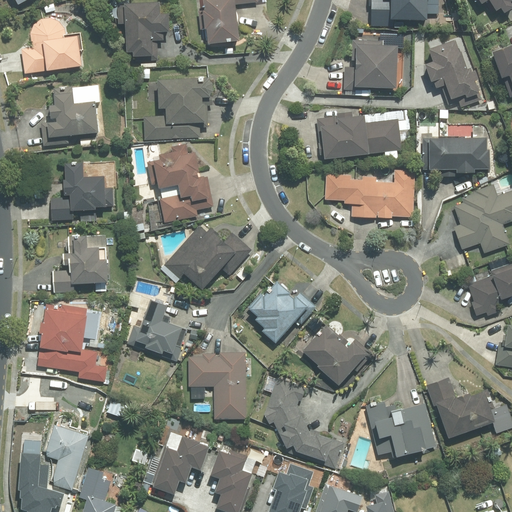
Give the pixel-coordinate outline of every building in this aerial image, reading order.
[(130,0),(130,4),(120,4),(120,23),(130,23),(129,48),(137,49),(137,54),(156,55),(156,39),(168,39),(168,29),(174,30),(175,12),(164,12),(164,1),(130,0)] [(207,0),(208,9),(200,10),(201,28),(210,28),(211,41),(243,38),(240,3),(259,1),(258,0),(207,0)] [(370,0),(370,4),(375,4),(374,24),(396,25),(396,16),(430,18),(430,0),(370,0)] [(511,0),(478,0),(482,5),(490,0),(495,0),(500,8),(503,6),(506,11),(511,6),(511,0)] [(26,73),(86,63),(80,33),(69,35),(69,33),(69,32),(68,30),(68,28),(67,27),(66,25),(65,24),(64,22),(63,21),(61,20),(60,19),(58,18),(56,18),(55,17),(53,17),(51,17),(50,17),(48,17),(46,18),(44,18),(43,19),(41,20),(40,21),(39,22),(38,24),(37,25),(36,27),(35,28),(35,30),(34,32),(34,33),(34,35),(34,37),(35,39),(35,40),(21,43),(26,73)] [(432,47),(438,61),(429,64),(435,79),(437,78),(440,86),(443,85),(450,105),(461,101),(463,107),(485,99),(473,65),(471,66),(460,37),(432,47)] [(353,59),(361,59),(361,66),(346,66),(345,89),(373,90),(374,84),(400,85),(401,43),(383,43),(383,39),(354,38),(353,59)] [(499,57),(511,95),(511,42),(496,47),(499,57)] [(207,100),(207,95),(213,95),(213,79),(165,78),(164,90),(164,106),(170,106),(169,115),(148,114),(147,138),(202,140),(203,120),(209,120),(209,101),(207,100)] [(56,88),(57,102),(53,102),(55,120),(43,121),(45,146),(72,143),(71,134),(103,131),(100,101),(102,100),(101,83),(56,88)] [(370,151),(386,150),(386,159),(399,158),(399,149),(402,149),(400,120),(368,122),(367,113),(319,117),(322,155),(370,151)] [(427,160),(431,160),(431,168),(460,168),(460,170),(479,170),(479,167),(492,167),(492,147),(490,147),(490,136),(427,136),(427,160)] [(166,221),(188,217),(201,215),(200,209),(214,206),(208,173),(203,173),(199,150),(191,152),(189,143),(175,146),(175,149),(161,151),(162,158),(149,161),(153,185),(162,183),(163,186),(182,183),(183,193),(161,197),(166,221)] [(92,173),(88,173),(88,160),(69,160),(68,196),(53,196),(53,218),(75,218),(76,207),(100,207),(100,205),(108,205),(109,173),(101,173),(92,173)] [(354,177),(354,174),(327,172),(326,198),(345,199),(345,201),(353,202),(352,214),(414,217),(417,169),(396,168),(395,181),(378,180),(378,175),(365,174),(365,177),(354,177)] [(511,190),(500,194),(496,182),(478,189),(479,192),(466,197),(467,201),(457,204),(464,225),(456,228),(464,249),(483,242),(487,253),(511,244),(511,243),(504,222),(511,218),(511,190)] [(236,232),(229,240),(213,226),(207,233),(199,226),(164,266),(181,281),(189,272),(206,287),(224,267),(232,275),(255,249),(236,232)] [(113,256),(108,256),(108,235),(72,234),(71,251),(66,251),(66,270),(55,270),(55,291),(77,292),(77,280),(112,281),(113,256)] [(511,262),(493,269),(495,275),(470,284),(476,300),(473,302),(478,315),(488,311),(489,315),(503,309),(501,303),(507,301),(505,296),(511,293),(511,262)] [(278,343),(283,337),(288,342),(318,306),(313,301),(302,292),(301,294),(280,277),(268,292),(264,289),(250,306),(260,315),(258,317),(266,323),(261,329),(278,343)] [(153,296),(143,326),(135,324),(129,344),(155,352),(155,349),(166,352),(168,347),(179,350),(187,325),(167,319),(173,302),(153,296)] [(99,350),(86,349),(90,306),(46,302),(40,367),(80,371),(80,380),(107,382),(108,365),(97,364),(99,350)] [(372,351),(358,338),(351,345),(341,334),(343,332),(332,321),(306,348),(342,382),(372,351)] [(511,322),(511,323),(509,342),(500,341),(498,364),(511,365),(511,322)] [(223,356),(216,356),(216,352),(205,353),(205,356),(190,356),(191,386),(206,386),(217,386),(217,418),(249,417),(249,350),(223,350),(223,356)] [(308,385),(280,376),(268,416),(276,418),(291,446),(297,442),(301,448),(330,458),(336,437),(313,429),(301,407),(308,385)] [(473,390),(457,396),(451,376),(428,384),(435,407),(441,405),(451,436),(484,425),(493,422),(497,433),(511,428),(511,413),(509,403),(494,407),(489,390),(474,394),(473,390)] [(428,402),(402,409),(400,402),(389,405),(388,400),(368,405),(380,453),(393,449),(395,456),(439,445),(428,402)] [(29,404),(28,442),(46,447),(56,412),(29,404)] [(47,455),(60,459),(53,484),(75,490),(91,433),(69,427),(56,423),(47,455)] [(173,431),(169,445),(155,485),(178,492),(183,477),(191,480),(196,464),(205,467),(213,443),(184,433),(184,435),(173,431)] [(218,490),(225,493),(221,507),(238,511),(243,511),(256,469),(247,466),(251,453),(223,445),(214,473),(223,476),(218,490)] [(150,449),(137,447),(135,459),(148,462),(150,449)] [(109,500),(107,499),(113,478),(106,476),(107,470),(90,466),(81,498),(89,500),(85,511),(123,511),(126,504),(109,500)] [(361,511),(368,489),(340,481),(332,511),(361,511)]
